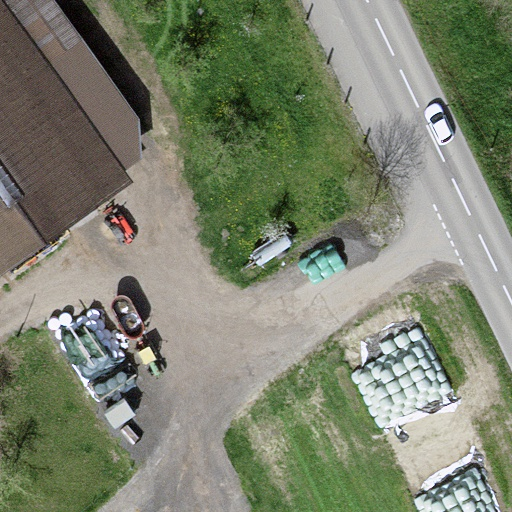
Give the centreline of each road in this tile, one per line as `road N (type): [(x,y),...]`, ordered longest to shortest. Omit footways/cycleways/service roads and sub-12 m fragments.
road 1 (track): [(464,210),(114,511)]
road 2 (secondary): [(362,0),(511,307)]
road 3 (track): [(251,388),(166,300),(93,290),(0,329)]
